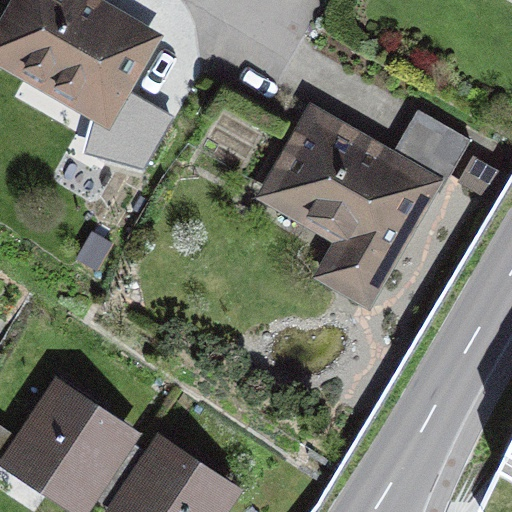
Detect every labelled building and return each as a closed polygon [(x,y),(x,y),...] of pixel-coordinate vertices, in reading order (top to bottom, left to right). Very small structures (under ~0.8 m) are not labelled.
[(164,47),(79,0),(18,0),(0,32),(0,79),(111,141),(164,47)] [(511,0),(487,0),(511,13),(511,0)] [(393,163),(313,118),(270,193),(344,235),(322,273),(363,296),(425,187),(438,195),(469,141),(421,113),(393,163)] [(130,435),(57,387),(10,457),(83,505),(130,435)] [(511,441),(497,468),(511,475),(511,441)] [(115,511),(218,511),(231,493),(159,445),(114,511),(115,511)]
